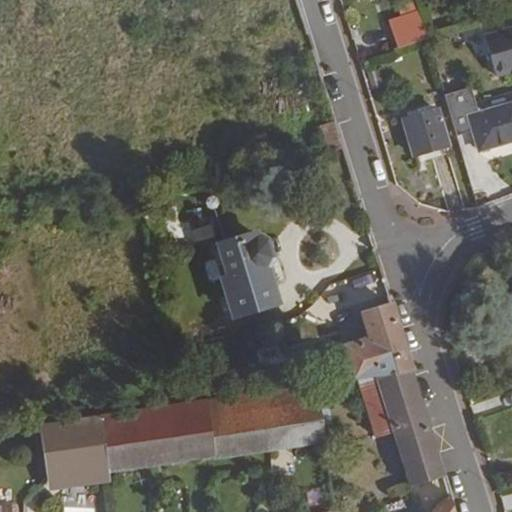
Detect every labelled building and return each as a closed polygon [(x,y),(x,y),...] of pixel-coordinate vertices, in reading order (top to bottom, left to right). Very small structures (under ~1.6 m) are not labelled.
[(511,27),(484,36),(495,76),(510,72),(511,76),(511,75),(511,27)] [(407,45),(403,34),(388,39),(393,51),(407,45)] [(384,87),(379,70),(367,74),(372,90),(384,87)] [(511,141),(511,103),(479,113),(471,87),(445,95),(456,137),(471,133),(476,152),(511,141)] [(450,145),(440,110),(401,121),(412,156),(450,145)] [(343,147),(335,122),(320,127),(328,152),(343,147)] [(280,304),(269,268),(274,259),(267,239),(259,234),(257,230),(215,244),(226,275),(219,277),(232,319),(280,304)] [(409,366),(390,302),(360,311),(368,336),(343,344),(353,375),(356,375),(409,366)] [(283,363),(279,344),(257,348),(262,368),(283,363)] [(328,361),(325,349),(289,357),(294,385),(310,382),(308,366),(328,361)] [(443,477),(409,366),(356,375),(376,438),(393,432),(410,486),(443,477)] [(109,474),(323,441),(313,382),(310,382),(294,385),(100,415),(109,474)] [(109,474),(100,415),(39,426),(48,490),(110,480),(109,474)] [(453,511),(449,496),(436,506),(431,511),(453,511)]
